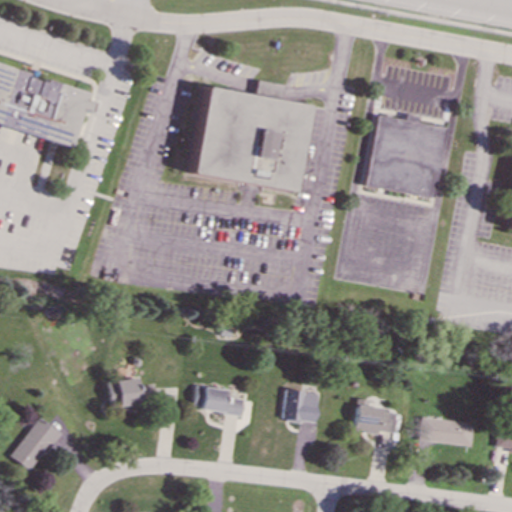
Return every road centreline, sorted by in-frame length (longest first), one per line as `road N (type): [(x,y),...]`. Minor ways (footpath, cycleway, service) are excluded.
road 1 (residential): [(511,57),(326,22),(161,24),(50,0)]
road 2 (residential): [(511,510),(172,469),(114,473),(90,490)]
